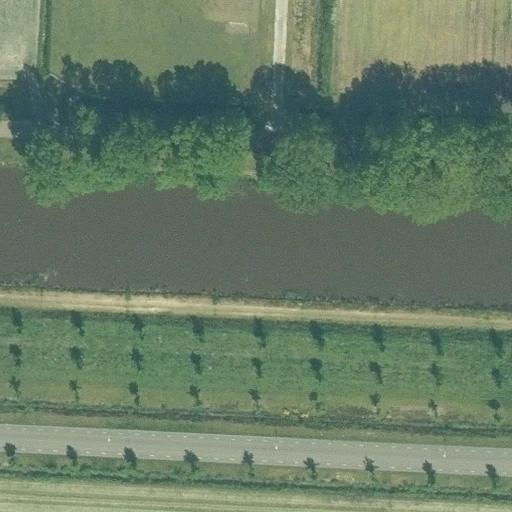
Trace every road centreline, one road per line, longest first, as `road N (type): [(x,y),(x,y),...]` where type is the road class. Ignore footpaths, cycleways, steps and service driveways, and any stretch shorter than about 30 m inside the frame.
road 1 (secondary): [(0,437),(511,462)]
road 2 (track): [(0,301),(511,326)]
road 3 (unclassified): [(511,152),(0,127)]
